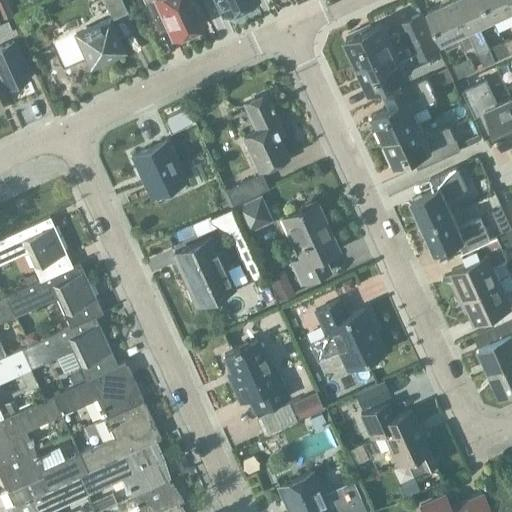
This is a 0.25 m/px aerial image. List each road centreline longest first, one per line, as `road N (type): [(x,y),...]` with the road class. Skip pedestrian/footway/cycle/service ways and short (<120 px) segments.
road 1 (residential): [(306,69),(477,439),(511,424)]
road 2 (residential): [(237,511),(64,130)]
road 3 (residential): [(64,130),(287,28)]
